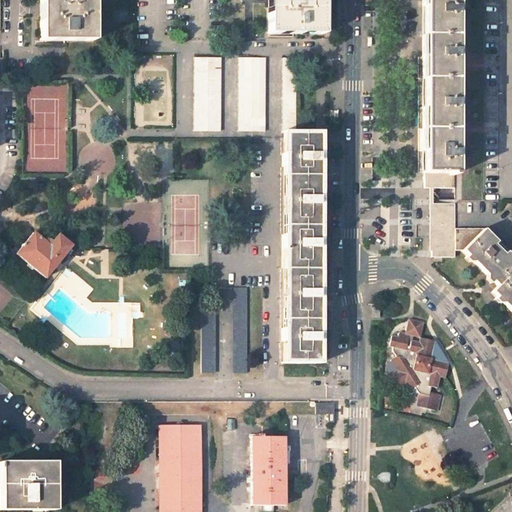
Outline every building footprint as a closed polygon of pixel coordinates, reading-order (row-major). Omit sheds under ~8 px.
[(38,0),(39,8),(38,32),(93,33),(93,0),(38,0)] [(260,0),(260,32),(313,33),(313,0),(260,0)] [(423,0),(421,194),(426,194),(456,194),(456,176),(456,157),(457,109),(458,59),(459,13),(458,0),(423,0)] [(217,132),(218,59),(191,59),(190,133),(217,132)] [(236,60),(235,133),(261,133),(261,60),(236,60)] [(280,133),(293,133),(293,60),(278,60),(277,133),(280,133)] [(315,133),(293,133),(280,133),(277,366),(312,367),(312,342),(313,299),(313,248),(314,203),(314,161),(315,133)] [(511,255),(508,251),(504,253),(495,244),(498,242),(485,229),(482,231),(482,229),(456,229),(455,207),(455,203),(431,203),(430,228),(430,251),(433,251),(433,257),(455,257),(455,251),(463,251),(468,256),(466,258),(470,262),(475,262),(481,268),(488,275),(487,279),(491,284),(494,281),(499,286),(493,292),(498,297),(495,299),(499,303),(505,303),(511,310),(511,255)] [(26,264),(42,278),(72,244),(56,230),(49,236),(45,233),(41,239),(31,230),(12,251),(26,264)] [(248,289),(234,289),(233,374),(247,374),(248,289)] [(381,306),(372,306),(372,318),(381,319),(381,306)] [(217,309),(204,308),(202,372),(216,372),(217,309)] [(406,353),(408,344),(416,344),(422,340),(424,331),(415,328),(409,332),(406,344),(392,340),(390,347),(386,346),(384,356),(390,358),(390,359),(397,361),(397,365),(400,371),(402,380),(408,381),(403,384),(409,392),(417,389),(420,396),(417,406),(436,411),(441,392),(429,389),(430,384),(436,385),(439,374),(443,374),(446,361),(438,359),(433,358),(435,348),(421,345),(419,350),(414,349),(412,355),(406,353)] [(400,371),(389,378),(395,388),(403,384),(408,381),(402,380),(400,371)] [(312,404),(311,415),(324,415),(325,423),(330,423),(329,404),(312,404)] [(158,425),(155,425),(156,511),(199,511),(200,493),(199,424),(158,425)] [(282,438),(246,439),(246,507),(281,506),(282,438)] [(0,509),(55,511),(54,463),(26,463),(0,463),(0,509)]
